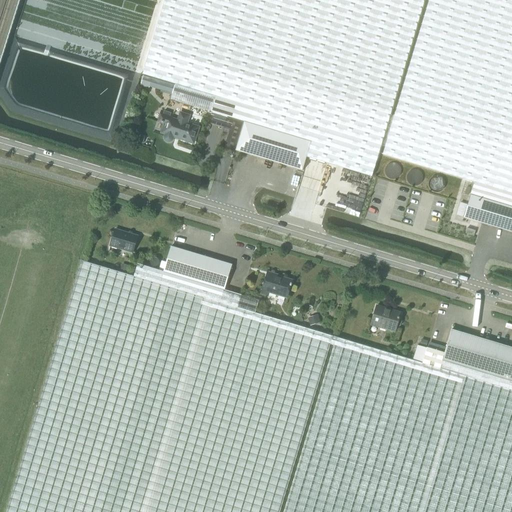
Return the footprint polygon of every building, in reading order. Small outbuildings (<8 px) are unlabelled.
[(243,121),(244,122),(324,146),(377,161),(381,146),(425,0),(164,0),(142,74),(176,84),(171,100),(213,112),(243,121)] [(511,0),(428,0),(382,154),(474,182),(471,194),(511,206),(511,0)] [(152,78),(149,87),(160,90),(162,81),(152,78)] [(193,143),(199,127),(186,123),(189,116),(180,113),(178,120),(171,117),(172,114),(162,111),(159,122),(165,123),(161,133),(165,134),(164,136),(165,138),(166,140),(167,141),(169,141),(172,140),(173,139),(174,134),(181,136),(180,139),(193,143)] [(213,112),(212,115),(215,116),(212,125),(224,128),(230,130),(224,148),(234,151),(243,121),(213,112)] [(244,122),(236,151),(316,174),(324,146),(244,122)] [(511,206),(471,194),(464,217),(511,231),(511,206)] [(110,245),(133,252),(138,236),(115,229),(110,245)] [(171,246),(163,272),(224,290),(232,265),(171,246)] [(259,300),(224,290),(163,272),(138,264),(134,276),(82,261),(6,511),(279,511),(333,336),(255,313),(259,300)] [(291,286),(292,284),(291,284),(292,280),(281,277),(281,279),(267,274),(261,294),(268,296),(269,292),(287,298),(290,286),(291,286)] [(377,306),(376,306),(371,324),(395,331),(397,326),(400,327),(402,320),(399,319),(401,313),(390,310),(390,312),(384,311),(385,310),(376,307),(377,306)] [(427,348),(422,363),(511,389),(511,347),(452,329),(445,353),(427,348)] [(336,337),(283,511),(511,511),(511,389),(422,363),(336,337)]
